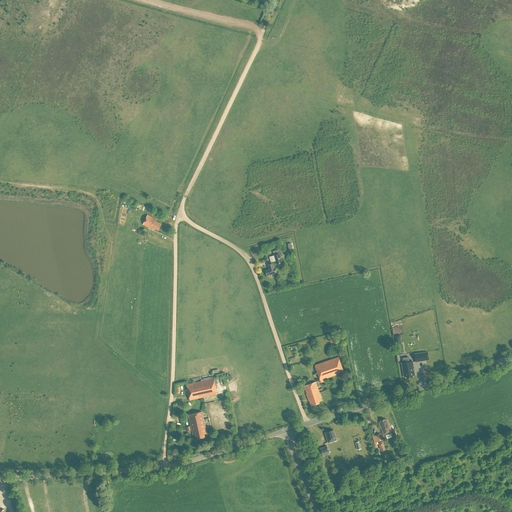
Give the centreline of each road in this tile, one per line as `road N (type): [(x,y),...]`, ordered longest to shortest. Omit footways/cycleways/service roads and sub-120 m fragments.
road 1 (unclassified): [(307,422),(249,261),(178,215)]
road 2 (unclassified): [(164,467),(178,215)]
road 3 (unclassified): [(178,215),(280,0)]
road 4 (secondary): [(307,422),(511,358)]
road 5 (residential): [(0,478),(164,467)]
road 6 (residential): [(164,467),(286,429)]
road 7 (track): [(145,0),(264,34)]
